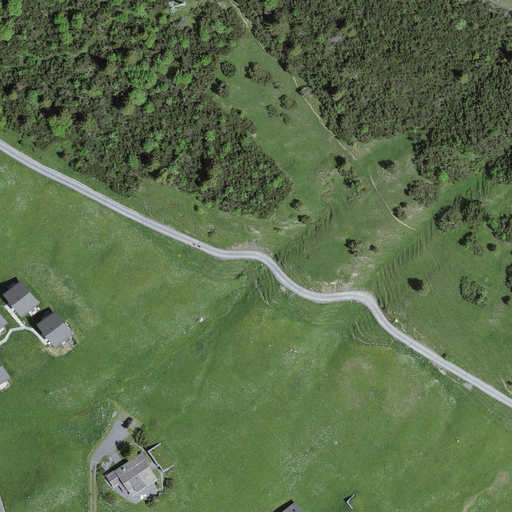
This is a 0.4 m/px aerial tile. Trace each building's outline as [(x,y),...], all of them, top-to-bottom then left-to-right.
[(41,302),(23,281),(8,294),(26,315),(41,302)] [(0,333),(13,323),(0,307),(0,333)] [(60,311),(43,324),(61,347),(78,334),(60,311)] [(0,353),(0,388),(16,378),(0,353)] [(146,453),(110,477),(116,486),(122,482),(129,493),(132,490),(135,495),(158,480),(150,467),(154,464),(146,453)]
